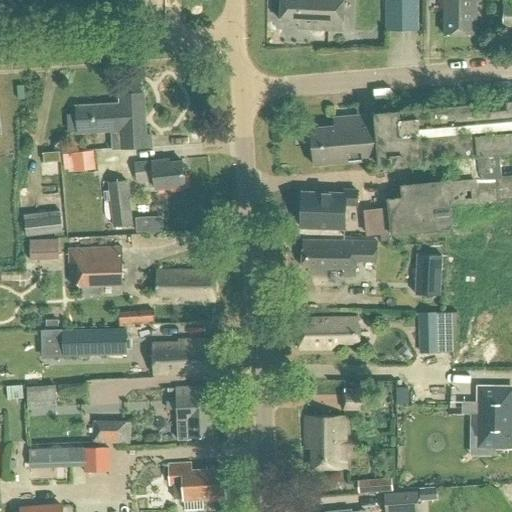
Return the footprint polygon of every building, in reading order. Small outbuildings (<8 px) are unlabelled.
[(299,23),(298,29),(342,31),(343,0),(280,0),(280,22),(299,23)] [(380,0),(380,30),(414,31),(414,0),(380,0)] [(476,12),(476,0),(440,0),(441,35),(471,35),(471,28),(472,28),(472,12),(476,12)] [(511,0),(503,0),(502,29),(511,29),(511,0)] [(122,131),(123,148),(152,147),(151,135),(146,135),(143,94),(119,95),(120,105),(76,107),(78,133),(122,131)] [(334,127),(311,129),(314,166),(382,160),(378,114),(360,116),(334,118),(334,127)] [(511,121),(460,127),(465,179),(511,174),(511,121)] [(73,153),(74,163),(80,163),(81,171),(95,170),(94,151),(73,153)] [(138,180),(154,178),(155,190),(185,186),(183,162),(170,163),(170,160),(153,162),(152,163),(136,165),(138,180)] [(109,182),(115,227),(133,225),(128,180),(109,182)] [(302,193),(301,228),(345,230),(345,205),(357,205),(357,191),(344,191),(344,194),(302,193)] [(365,236),(380,235),(381,245),(390,244),(387,208),(363,210),(365,236)] [(26,220),(28,236),(63,232),(62,216),(26,220)] [(507,219),(497,220),(498,233),(509,232),(507,219)] [(488,234),(498,233),(497,220),(487,221),(488,234)] [(162,221),(150,221),(151,232),(162,231),(162,221)] [(488,234),(487,221),(477,222),(478,235),(488,234)] [(500,246),(510,245),(509,232),(498,233),(500,246)] [(498,233),(488,234),(490,247),(500,246),(498,233)] [(479,248),(490,247),(488,234),(478,235),(479,248)] [(32,241),(32,261),(60,261),(60,240),(32,241)] [(302,241),(302,267),(310,267),(310,275),(326,275),(327,269),(339,269),(339,275),(356,276),(356,261),(376,262),(377,242),(357,241),(302,241)] [(69,249),(71,284),(123,282),(122,247),(69,249)] [(413,293),(439,294),(441,255),(415,254),(413,293)] [(156,271),(156,296),(181,296),(181,300),(214,300),(214,269),(182,269),(182,271),(156,271)] [(441,313),(421,313),(422,353),(442,353),(441,313)] [(154,315),(120,317),(120,328),(155,326),(154,315)] [(299,320),(300,349),(335,348),(335,343),(358,342),(357,319),(299,320)] [(126,331),(64,332),(65,356),(127,354),(126,331)] [(53,332),(44,333),(44,343),(63,342),(63,332),(53,332)] [(185,373),(185,375),(217,374),(217,340),(182,341),(180,344),(153,344),(154,374),(185,373)] [(176,388),(178,440),(191,440),(191,438),(212,438),(210,387),(176,388)] [(30,411),(44,410),(42,388),(29,389),(30,411)] [(479,414),(478,447),(511,447),(511,388),(480,388),(479,402),(479,414)] [(344,393),(344,409),(368,410),(368,393),(344,393)] [(346,416),(306,416),(306,449),(313,449),(313,468),(346,468),(346,448),(346,416)] [(130,422),(92,422),(93,442),(130,442),(130,422)] [(84,450),(84,474),(110,474),(110,450),(84,450)] [(191,463),(169,464),(170,486),(174,485),(175,499),(185,499),(185,501),(186,511),(204,510),(203,499),(225,498),(223,469),(192,471),(191,463)] [(392,478),(359,481),(360,493),(394,491),(392,478)] [(436,489),(420,490),(420,500),(437,499),(436,489)] [(419,511),(417,492),(385,495),(386,511),(419,511)]
